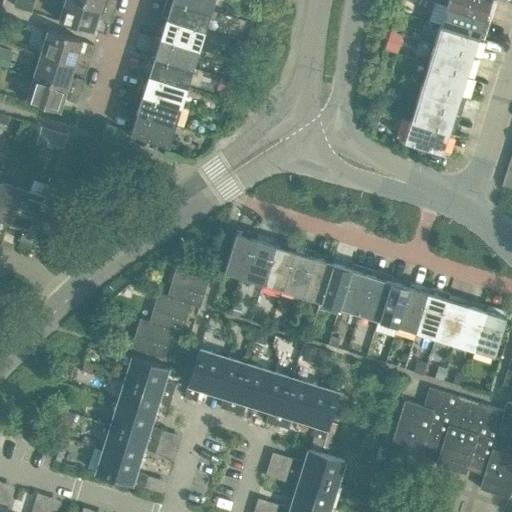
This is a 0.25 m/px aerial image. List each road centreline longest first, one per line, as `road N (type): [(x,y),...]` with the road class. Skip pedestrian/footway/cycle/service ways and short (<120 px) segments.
road 1 (tertiary): [(64,302),(124,245),(303,125)]
road 2 (residential): [(238,511),(263,439),(217,414),(198,415),(169,497)]
road 3 (residential): [(466,204),(371,172),(303,125)]
road 4 (residential): [(511,61),(466,204)]
road 5 (residential): [(141,511),(0,467)]
road 6 (tertiary): [(303,125),(332,94),(355,0)]
road 7 (tertiary): [(321,0),(303,125)]
